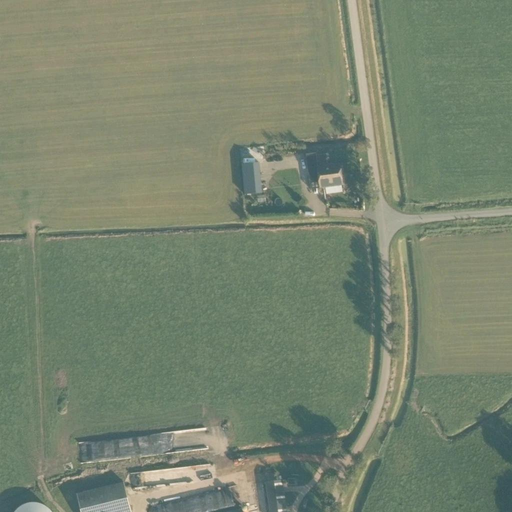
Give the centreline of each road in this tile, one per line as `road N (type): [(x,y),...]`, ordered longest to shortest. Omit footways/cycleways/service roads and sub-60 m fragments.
road 1 (tertiary): [(330,511),(384,379),(381,222)]
road 2 (tertiary): [(381,222),(352,0)]
road 3 (tertiary): [(511,212),(381,222)]
